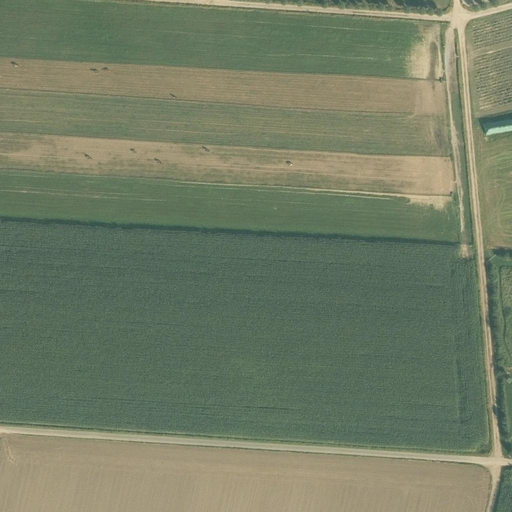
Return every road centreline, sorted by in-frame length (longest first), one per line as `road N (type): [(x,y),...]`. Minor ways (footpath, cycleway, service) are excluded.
road 1 (track): [(456,0),(499,462),(488,511)]
road 2 (track): [(511,463),(0,430)]
road 3 (track): [(165,0),(457,19),(511,4)]
